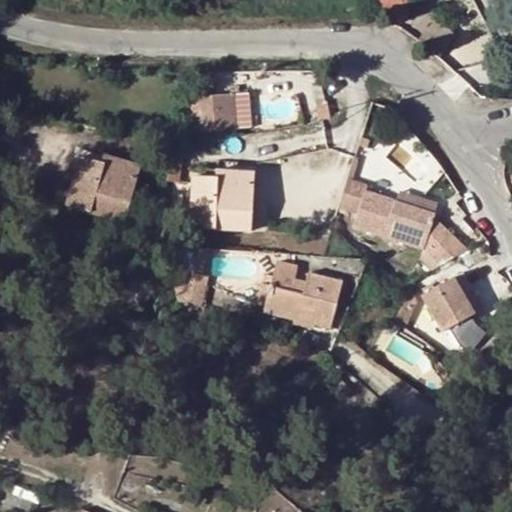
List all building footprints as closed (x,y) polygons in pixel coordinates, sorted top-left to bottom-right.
[(375,0),(389,28),(406,19),(397,0),(375,0)] [(235,132),(232,97),(186,100),(189,136),(235,132)] [(365,152),(367,144),(358,140),(355,149),(365,152)] [(343,175),(350,154),(343,152),(337,172),(337,173),(343,175)] [(134,177),(138,165),(105,155),(102,163),(101,166),(134,177)] [(134,177),(101,166),(102,163),(80,157),(65,205),(120,222),(134,177)] [(214,168),(214,178),(214,181),(221,182),(225,169),(214,168)] [(225,169),(221,182),(250,182),(251,170),(225,169)] [(455,243),(424,213),(425,209),(424,208),(385,196),(354,185),(356,179),(343,175),(337,173),(328,203),(346,208),(342,222),(415,245),(427,261),(455,243)] [(214,181),(214,178),(190,177),(188,226),(207,227),(221,182),(214,181)] [(207,227),(248,229),(250,182),(221,182),(207,227)] [(424,208),(428,197),(389,184),(385,196),(424,208)] [(181,305),(204,305),(204,278),(203,278),(203,248),(181,248),(181,305)] [(293,291),(298,264),(277,260),(272,287),(293,291)] [(334,326),(343,278),(309,271),(305,294),(293,291),(272,287),(271,287),(266,312),(303,320),(305,308),(306,308),(320,311),(317,323),(334,326)] [(461,310),(449,290),(459,284),(451,271),(409,295),(431,333),(463,314),(461,310)] [(471,305),(459,284),(449,290),(461,310),(471,305)] [(395,328),(407,301),(400,290),(398,289),(394,292),(393,297),(391,301),(383,324),(395,328)] [(317,323),(320,311),(306,308),(305,308),(303,320),(317,323)] [(21,497),(9,492),(5,501),(18,506),(21,497)]
